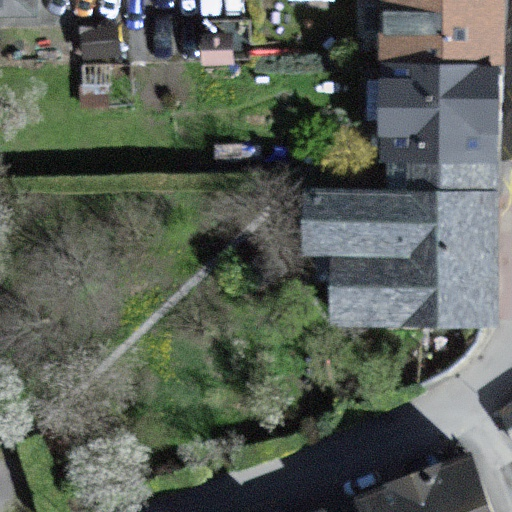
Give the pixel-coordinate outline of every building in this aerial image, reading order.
[(0,0),(0,27),(43,28),(43,0),(0,0)] [(511,0),(399,0),(398,66),(511,67),(511,0)] [(511,166),(511,115),(511,67),(398,66),(396,164),(511,166)] [(124,79),(92,79),(92,101),(124,101),(124,79)] [(500,325),(498,193),(318,195),(319,258),(344,258),(345,327),(500,325)] [(504,511),(485,460),(340,511),(504,511)]
